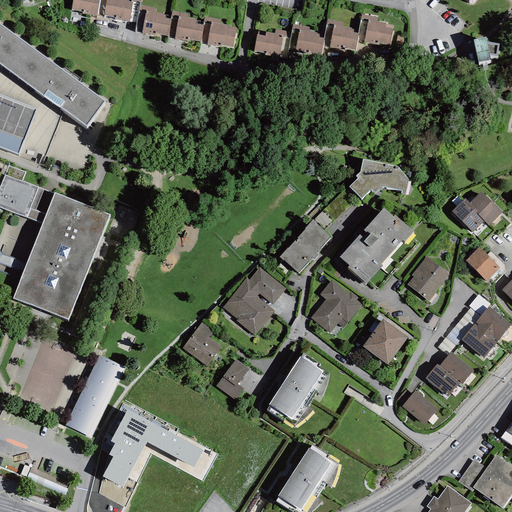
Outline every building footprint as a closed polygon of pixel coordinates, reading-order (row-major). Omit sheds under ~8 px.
[(72,0),(71,8),(82,10),(81,12),(104,16),(104,14),(106,0),(72,0)] [(106,0),(104,14),(114,16),(114,18),(136,22),(138,11),(139,3),(132,1),(132,0),(106,0)] [(147,12),(138,11),(136,22),(135,31),(141,32),(157,35),(157,33),(168,34),(171,18),(163,17),(163,13),(148,10),(147,12)] [(172,17),(171,18),(168,34),(167,36),(189,41),(189,39),(200,41),(203,24),(195,22),(196,19),(181,16),(181,18),(172,17)] [(370,22),(360,20),(358,32),(359,33),(358,40),(379,44),(379,42),(390,44),(393,27),(385,26),(385,22),(370,20),(370,22)] [(0,60),(86,124),(105,99),(0,21),(0,60)] [(204,23),(203,24),(200,41),(200,42),(221,46),(222,44),(233,47),(236,30),(227,29),(228,25),(213,22),(213,25),(204,23)] [(336,27),(326,25),(324,37),(323,45),(344,49),(344,47),(356,49),(358,40),(359,33),(358,32),(351,31),(352,27),(336,24),(336,27)] [(301,32),(292,30),(290,38),(288,50),(310,54),(310,52),(321,54),(323,45),(324,37),(316,36),(317,32),(301,29),(301,32)] [(283,34),(265,31),(265,35),(256,33),(253,50),(265,52),(265,54),(287,57),(288,50),(290,38),(283,37),(283,34)] [(485,35),(473,37),(478,60),(490,57),(489,53),(497,54),(499,41),(487,39),(485,35)] [(36,109),(0,94),(0,146),(18,154),(36,109)] [(398,165),(362,158),(360,171),(356,175),(358,177),(349,185),(361,196),(370,189),(374,192),(378,188),(381,189),(381,185),(402,188),(401,192),(406,193),(408,178),(398,165)] [(0,206),(42,222),(14,297),(67,317),(109,213),(54,190),(53,192),(22,179),(25,172),(0,162),(0,206)] [(469,202),(477,209),(475,211),(484,219),(489,224),(502,211),(481,190),(469,202)] [(469,202),(464,197),(451,210),(472,231),(484,219),(475,211),(477,209),(469,202)] [(382,264),(380,262),(402,238),(404,239),(413,229),(395,212),(393,214),(383,206),(363,229),(360,226),(353,234),(356,237),(339,255),(349,264),(347,266),(366,282),(382,264)] [(316,221),(313,218),(279,256),(283,259),(284,258),(299,272),(321,247),(320,247),(331,235),(315,221),(316,221)] [(500,266),(478,246),(465,259),(486,280),(500,266)] [(426,255),(410,275),(412,277),(407,284),(428,301),(436,291),(435,291),(449,273),(426,255)] [(248,280),(245,277),(222,307),(237,319),(236,320),(255,334),(274,310),(256,296),(258,293),(273,304),(286,288),(259,266),(248,280)] [(511,278),(501,289),(511,299),(511,278)] [(326,299),(310,318),(330,334),(338,324),(342,327),(362,304),(356,299),(357,297),(350,292),(348,294),(331,280),(319,294),(326,299)] [(478,323),(476,325),(493,338),(494,337),(498,340),(511,324),(489,305),(475,321),(478,323)] [(408,336),(382,317),(362,345),(388,363),(408,336)] [(213,330),(202,322),(183,348),(207,366),(221,346),(208,337),(213,330)] [(497,341),(493,338),(476,325),(474,323),(459,341),(482,360),(497,341)] [(473,370),(451,351),(439,365),(459,382),(461,384),(473,370)] [(324,368),(303,352),(301,356),(299,355),(269,402),(270,403),(267,408),(283,419),(284,418),(294,425),(305,417),(313,408),(307,405),(316,390),(322,394),(325,387),(327,379),(329,371),(324,368)] [(249,369),(236,359),(234,361),(231,359),(227,365),(230,366),(216,385),(235,399),(243,388),(237,384),(249,369)] [(120,370),(95,360),(69,426),(93,436),(120,370)] [(439,365),(437,363),(425,377),(448,395),(459,382),(439,365)] [(437,409),(415,390),(411,394),(405,390),(396,400),(424,424),(437,409)] [(114,420),(120,423),(110,441),(114,443),(108,454),(113,457),(102,476),(122,487),(146,442),(193,468),(203,450),(168,431),(169,429),(123,404),(114,420)] [(511,422),(510,421),(500,437),(511,445),(511,422)] [(333,457),(312,443),(309,447),(308,446),(277,494),(279,495),(275,499),(292,510),(293,509),(297,511),(309,511),(314,509),(321,500),(316,496),(325,482),(331,485),(334,478),(336,470),(338,460),(333,457)] [(511,491),(511,465),(495,454),(486,468),(473,459),(458,481),(472,491),(475,487),(502,506),(511,491)] [(463,511),(471,502),(447,485),(437,498),(434,495),(427,506),(430,508),(427,511),(463,511)]
